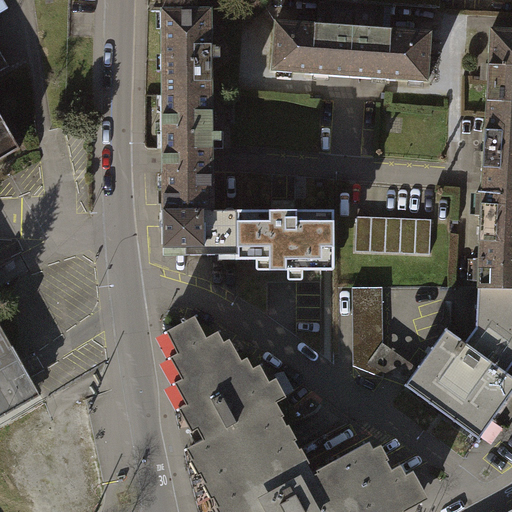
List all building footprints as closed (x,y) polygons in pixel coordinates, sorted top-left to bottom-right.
[(0,0),(0,14),(9,9),(4,0),(0,0)] [(268,70),(346,76),(349,27),(351,2),(345,1),(325,0),(321,0),(320,25),(271,21),(268,70)] [(351,2),(349,27),(346,76),(423,81),(427,32),(378,29),(380,3),(351,2)] [(158,93),(207,93),(207,10),(158,10),(158,93)] [(511,30),(494,30),(489,113),(511,114),(511,30)] [(207,160),(207,93),(158,93),(158,161),(158,172),(207,171),(207,160)] [(511,114),(489,113),(486,178),(485,191),(511,192),(511,114)] [(0,161),(20,149),(13,137),(0,114),(0,161)] [(207,171),(158,172),(158,247),(181,247),(181,253),(232,253),(232,210),(207,210),(207,171)] [(511,287),(511,192),(485,191),(480,286),(511,287)] [(232,210),(232,253),(232,259),(240,259),(257,259),(257,270),(334,270),(335,210),(232,210)] [(356,217),(354,252),(431,256),(432,225),(432,220),(356,217)] [(511,365),(511,287),(480,286),(478,328),(467,341),(449,328),(420,369),(408,385),(483,437),(511,393),(511,373),(508,370),(511,365)] [(383,343),(383,287),(353,287),(353,366),(384,378),(383,343)] [(194,442),(271,402),(282,396),(272,377),(265,381),(256,364),(249,368),(243,357),(237,360),(225,338),(220,341),(213,330),(202,336),(190,316),(162,331),(173,353),(166,357),(178,378),(171,382),(182,403),(175,407),(194,442)] [(0,417),(41,395),(27,368),(0,321),(0,417)] [(393,381),(408,385),(420,369),(402,356),(383,343),(384,378),(393,381)] [(271,402),(194,442),(182,448),(216,511),(397,511),(425,497),(410,470),(402,474),(397,464),(388,469),(375,445),(370,448),(365,440),(308,471),(304,463),(271,402)] [(0,511),(5,511),(17,499),(0,483),(0,511)]
